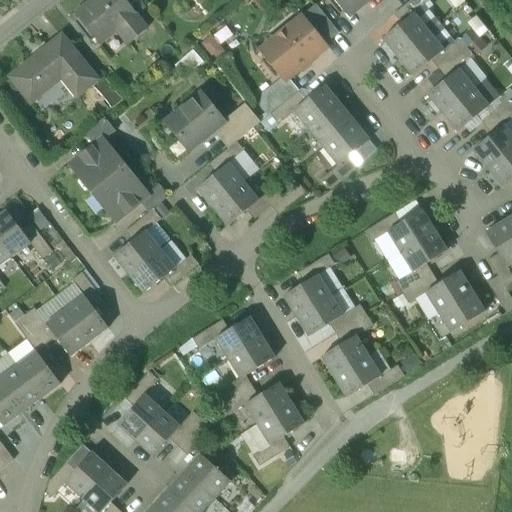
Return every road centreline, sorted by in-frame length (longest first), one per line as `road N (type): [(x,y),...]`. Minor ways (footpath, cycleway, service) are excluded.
road 1 (residential): [(421,165),(237,259)]
road 2 (residential): [(28,173),(137,326)]
road 3 (residential): [(237,259),(336,414)]
road 4 (residential): [(220,141),(168,184),(229,264)]
